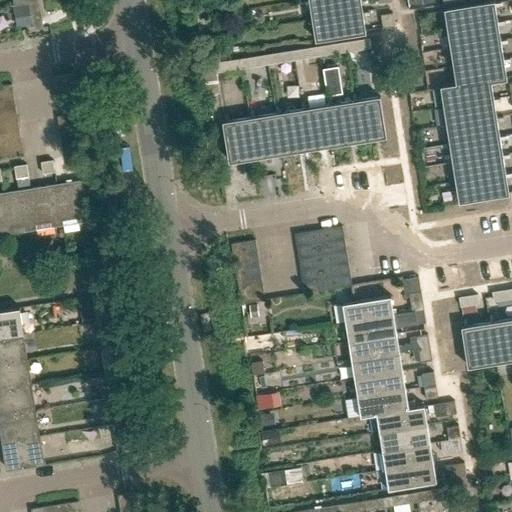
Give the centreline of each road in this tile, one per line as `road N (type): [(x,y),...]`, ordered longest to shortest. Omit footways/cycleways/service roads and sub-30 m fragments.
road 1 (residential): [(168,234),(364,204),(420,259),(511,245)]
road 2 (unclassified): [(204,459),(168,234)]
road 3 (residential): [(0,501),(3,493),(204,459)]
road 4 (unclassified): [(168,234),(135,39)]
road 5 (residential): [(0,62),(135,39)]
